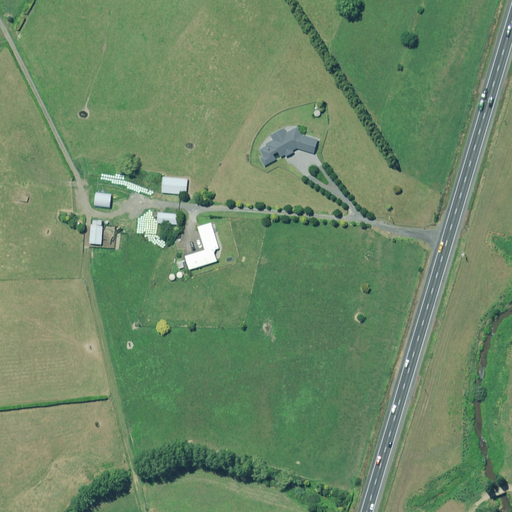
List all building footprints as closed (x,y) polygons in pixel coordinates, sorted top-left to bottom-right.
[(302,134),(298,127),(288,132),(285,128),(271,135),(273,140),(266,144),(266,146),(260,149),(263,157),(260,158),(264,167),(277,160),(274,155),(279,152),(282,157),(298,149),(314,154),(319,139),(302,134)] [(189,180),(163,177),(162,193),(188,195),(189,180)] [(112,195),(95,193),(94,206),(111,207),(112,195)] [(179,215),(159,213),(158,223),(179,225),(179,215)] [(93,225),(91,225),(89,243),(95,244),(102,245),(105,221),(94,220),(93,225)] [(219,249),(211,223),(198,227),(206,251),(186,257),(190,270),(218,261),(214,250),(219,249)] [(177,273),(178,279),(185,277),(184,271),(177,273)] [(178,279),(177,273),(168,275),(170,281),(178,279)]
